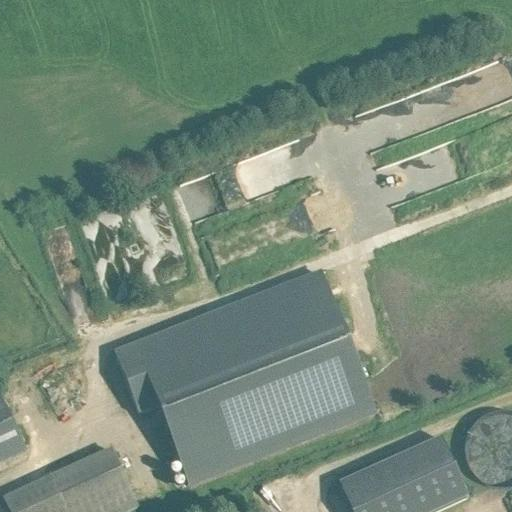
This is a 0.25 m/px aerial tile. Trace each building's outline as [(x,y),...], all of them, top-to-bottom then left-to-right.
[(159,409),(190,488),(378,414),(324,277),(117,358),(140,417),(159,409)] [(0,463),(23,453),(0,403),(0,463)] [(511,489),(511,416),(509,415),(497,415),(485,419),(475,426),(468,436),(464,449),(465,462),(470,474),(479,483),(490,489),(503,491),(511,489)] [(338,486),(349,511),(439,511),(467,499),(441,441),(338,486)] [(136,511),(140,510),(113,452),(8,502),(5,497),(0,498),(0,511),(136,511)]
